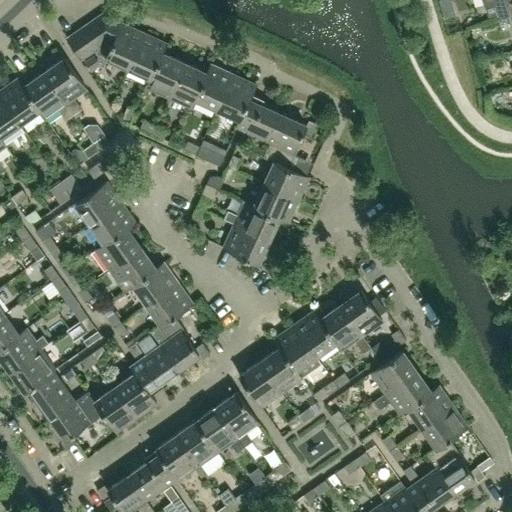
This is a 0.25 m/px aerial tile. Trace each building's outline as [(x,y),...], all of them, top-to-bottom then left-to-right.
[(511,0),(483,0),(485,5),(495,2),(498,13),(509,10),(510,15),(511,14),(511,0)] [(96,18),(106,33),(107,41),(102,44),(98,53),(128,67),(144,33),(121,22),(122,20),(105,12),(96,18)] [(96,18),(86,25),(100,45),(102,44),(107,41),(106,33),(96,18)] [(86,25),(77,31),(91,52),(100,45),(86,25)] [(91,52),(77,31),(67,38),(81,59),(91,52)] [(150,77),(162,52),(163,52),(167,43),(144,33),(128,67),(150,77)] [(184,62),(163,52),(162,52),(150,77),(146,85),(169,96),(184,62)] [(86,88),(64,57),(44,72),(74,114),(82,108),(73,96),(86,88)] [(195,98),(207,73),(206,72),(184,62),(169,96),(192,107),(196,98),(195,98)] [(217,108),(233,74),(210,64),(206,72),(207,73),(195,98),(196,98),(217,108)] [(44,72),(24,85),(24,86),(40,108),(39,109),(45,117),(57,108),(66,119),(74,114),(44,72)] [(237,125),(252,93),(256,85),(233,74),(217,108),(239,118),(236,125),(237,125)] [(40,108),(24,86),(24,85),(19,78),(0,90),(0,94),(20,123),(39,109),(40,108)] [(264,99),(252,93),(237,125),(270,141),(284,112),(262,102),(264,99)] [(25,130),(20,123),(0,94),(0,136),(6,144),(25,130)] [(130,122),(135,110),(127,106),(122,118),(130,122)] [(309,120),(306,125),(306,124),(284,112),(270,141),(262,156),(274,161),(287,167),(287,166),(288,167),(300,142),(298,141),(303,131),(311,135),(317,123),(309,120)] [(140,128),(152,134),(155,126),(143,120),(140,128)] [(167,131),(155,126),(152,134),(163,139),(167,131)] [(245,148),(251,136),(243,132),(237,144),(245,148)] [(105,135),(94,143),(99,150),(110,142),(105,135)] [(184,149),(196,154),(200,146),(188,141),(184,149)] [(99,150),(94,143),(83,150),(88,157),(99,150)] [(233,154),(227,166),(235,170),(241,158),(233,154)] [(94,178),(106,169),(100,161),(88,169),(94,178)] [(298,199),(308,176),(288,167),(287,166),(287,167),(274,161),(264,183),(298,199)] [(230,182),(235,170),(227,166),(222,178),(230,182)] [(71,173),(60,181),(71,196),(82,188),(71,173)] [(61,203),(71,196),(60,181),(50,188),(61,203)] [(90,223),(121,202),(106,181),(76,203),(90,223)] [(287,222),(298,199),(264,183),(254,205),(253,205),(279,217),(278,218),(287,222)] [(22,189),(12,197),(17,204),(27,197),(22,189)] [(202,194),(196,206),(204,210),(210,198),(202,194)] [(6,211),(17,204),(12,197),(1,204),(6,211)] [(278,218),(279,217),(253,205),(254,205),(245,201),(238,215),(228,210),(224,219),(234,224),(268,240),(278,218)] [(127,228),(135,222),(121,202),(90,223),(104,243),(127,227),(127,228)] [(199,222),(204,210),(196,206),(191,218),(199,222)] [(43,241),(50,251),(57,246),(50,236),(56,232),(48,221),(35,231),(42,241),(43,241)] [(16,229),(23,240),(30,235),(23,224),(16,229)] [(258,262),(268,240),(234,224),(224,247),(258,262)] [(141,247),(127,228),(127,227),(104,243),(96,248),(111,269),(141,247)] [(38,246),(30,235),(23,240),(31,251),(38,246)] [(82,235),(60,245),(65,256),(87,246),(82,235)] [(38,246),(31,251),(37,260),(44,255),(38,246)] [(65,257),(57,246),(50,251),(58,262),(65,257)] [(133,284),(155,268),(155,267),(141,247),(111,269),(125,290),(133,284)] [(147,304),(177,282),(163,262),(155,267),(155,268),(133,284),(147,304)] [(44,270),(52,280),(59,275),(51,265),(44,270)] [(66,286),(59,275),(52,280),(59,291),(66,286)] [(71,281),(78,292),(86,287),(78,276),(71,281)] [(173,316),(192,303),(177,282),(147,304),(161,323),(161,324),(172,316),(173,316)] [(93,297),(86,287),(78,292),(86,302),(93,297)] [(362,334),(382,320),(361,289),(340,304),(362,334)] [(370,347),(362,334),(340,304),(320,318),(336,341),(341,349),(353,340),(362,352),(370,347)] [(73,310),(80,320),(87,315),(80,305),(73,310)] [(336,341),(320,318),(315,310),(294,324),(316,355),(336,341)] [(107,316),(114,327),(121,322),(114,311),(107,316)] [(0,346),(18,334),(18,333),(4,314),(0,316),(0,346)] [(95,326),(87,315),(80,320),(87,331),(95,326)] [(210,353),(202,342),(195,348),(173,316),(172,316),(161,324),(161,323),(151,330),(159,341),(161,345),(162,344),(178,368),(199,353),(202,358),(210,353)] [(80,320),(73,326),(80,336),(87,331),(80,320)] [(129,332),(121,322),(114,327),(122,338),(129,332)] [(316,355),(294,324),(274,339),(279,347),(280,346),(296,369),(316,355)] [(0,355),(10,370),(40,348),(48,343),(42,334),(34,340),(26,328),(18,333),(18,334),(0,346),(0,355)] [(406,339),(401,332),(399,329),(392,334),(399,344),(406,339)] [(97,331),(89,337),(93,342),(101,336),(97,331)] [(134,372),(148,390),(151,387),(178,368),(162,344),(161,345),(159,341),(143,352),(135,342),(128,347),(136,358),(132,360),(129,362),(131,366),(130,366),(131,368),(134,372)] [(102,346),(92,353),(97,360),(107,353),(102,346)] [(280,346),(279,347),(260,361),(281,391),(302,377),(296,369),(280,346)] [(55,369),(40,348),(10,370),(24,390),(29,387),(53,370),(55,369)] [(386,392),(416,371),(402,350),(371,372),(386,392)] [(86,368),(97,360),(92,353),(81,361),(86,368)] [(281,391),(260,361),(239,375),(261,406),(281,391)] [(66,382),(76,374),(71,367),(61,375),(66,382)] [(56,374),(53,370),(29,387),(31,391),(50,417),(74,401),(74,400),(56,374)] [(408,407),(430,391),(430,390),(416,371),(386,392),(373,400),(379,409),(391,400),(400,413),(408,407)] [(115,386),(136,417),(157,402),(148,390),(134,372),(115,386)] [(344,372),(334,380),(339,387),(349,379),(344,372)] [(328,394),(339,387),(334,380),(323,387),(328,394)] [(422,427),(453,405),(438,385),(430,390),(430,391),(408,407),(422,427)] [(136,417),(115,386),(95,400),(103,411),(102,412),(116,431),(136,417)] [(71,434),(102,412),(103,411),(95,400),(88,390),(74,400),(74,401),(50,417),(65,438),(60,441),(65,449),(76,441),(71,434)] [(258,422),(237,391),(216,406),(244,446),(252,440),(245,431),(258,422)] [(448,439),(467,426),(453,405),(422,427),(436,446),(436,447),(447,439),(448,439)] [(244,446),(216,406),(196,420),(217,451),(229,442),(236,452),(244,446)] [(309,407),(298,415),(303,422),(314,414),(309,407)] [(331,415),(339,425),(346,420),(338,410),(331,415)] [(293,429),(303,422),(298,415),(288,422),(293,429)] [(217,451),(196,420),(176,434),(204,474),(207,472),(201,462),(217,451)] [(353,431),(346,420),(339,425),(346,436),(353,431)] [(175,477),(177,479),(194,467),(201,477),(204,474),(176,434),(155,449),(158,453),(175,477)] [(381,439),(389,450),(396,445),(389,434),(381,439)] [(470,471),(448,439),(447,439),(436,447),(436,446),(426,453),(436,467),(437,467),(454,491),(474,477),(478,481),(485,476),(477,466),(470,471)] [(404,455),(396,445),(389,450),(396,460),(404,455)] [(365,451),(354,459),(359,466),(370,458),(365,451)] [(145,499),(175,477),(158,453),(128,475),(145,499)] [(349,473),(359,466),(354,459),(344,466),(349,473)] [(418,475),(410,465),(403,470),(410,480),(418,475)] [(406,488),(422,511),(423,511),(454,491),(437,467),(436,467),(406,488)] [(276,469),(265,477),(271,484),(281,476),(276,469)] [(154,511),(145,499),(128,475),(107,490),(104,485),(97,490),(111,510),(118,505),(123,511),(154,511)] [(260,491),(271,484),(265,477),(255,484),(260,491)] [(325,479),(314,487),(319,494),(330,487),(325,479)] [(422,511),(406,488),(400,480),(380,494),(385,501),(384,501),(392,511),(422,511)] [(178,496),(171,486),(164,491),(171,501),(178,496)] [(309,502),(319,494),(314,487),(304,495),(309,502)] [(236,497),(225,505),(230,511),(241,505),(236,497)] [(392,511),(384,501),(369,511),(392,511)]
